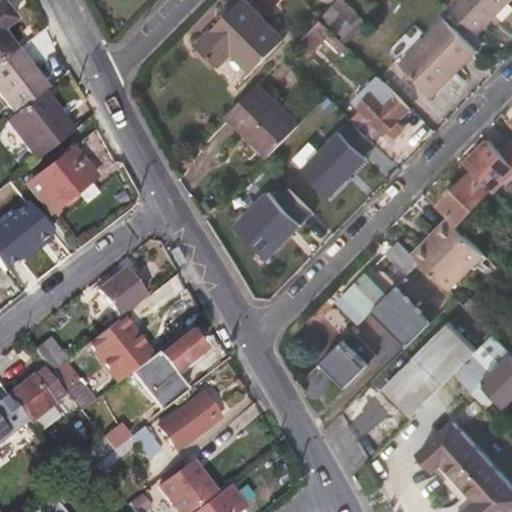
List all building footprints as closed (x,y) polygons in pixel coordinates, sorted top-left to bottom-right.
[(17,49),(4,31),(16,21),(0,0),(0,62),(14,52),(17,49)] [(283,38),(246,0),(239,0),(196,43),(218,66),(231,53),(249,72),(283,38)] [(339,0),(320,19),(346,44),(355,35),(367,23),(342,0),(339,0)] [(477,34),(510,0),(457,0),(450,8),(477,34)] [(348,46),(346,44),(320,19),(297,43),(308,54),(325,38),(340,53),(348,46)] [(476,53),(443,20),(399,65),(429,94),(451,72),(453,75),(476,53)] [(366,47),(355,35),(346,44),(348,46),(358,56),(366,47)] [(48,88),(35,72),(32,74),(14,52),(0,62),(0,95),(15,114),(43,92),(48,88)] [(410,108),(378,76),(354,102),(385,133),(388,131),(395,137),(404,127),(398,121),(410,108)] [(301,124),(258,81),(226,115),(268,157),(301,124)] [(74,131),(43,92),(15,114),(6,121),(38,160),(74,131)] [(75,194),(89,183),(115,163),(96,132),(26,187),(48,215),(75,194)] [(364,162),(337,134),(298,172),(326,200),(364,162)] [(504,157),(501,153),(488,140),(467,161),(493,187),(505,175),(496,166),(504,157)] [(511,141),(501,153),(504,157),(511,164),(511,141)] [(490,190),(470,170),(439,202),(458,222),(490,190)] [(89,183),(75,194),(84,205),(98,194),(89,183)] [(300,229),(264,194),(232,228),(267,262),(300,229)] [(474,243),(442,209),(407,245),(420,259),(422,261),(439,278),(474,243)] [(0,256),(10,249),(0,236),(0,256)] [(407,245),(401,239),(388,253),(407,272),(420,259),(407,245)] [(393,290),(371,268),(335,306),(357,327),(370,313),(393,290)] [(97,290),(117,317),(144,297),(123,270),(97,290)] [(428,326),(393,290),(370,313),(404,349),(428,326)] [(94,353),(124,329),(118,321),(87,345),(94,353)] [(476,349),(448,321),(383,388),(411,416),(476,349)] [(132,358),(144,348),(127,327),(124,329),(94,353),(111,375),(123,365),(127,370),(136,363),(132,358)] [(155,387),(201,352),(188,335),(160,357),(157,353),(139,366),(155,387)] [(68,360),(50,337),(35,349),(53,372),(68,360)] [(510,352),(496,338),(456,376),(471,391),(480,382),(495,397),(502,405),(511,394),(511,357),(509,354),(510,352)] [(363,369),(339,346),(318,366),(342,390),(363,369)] [(28,423),(64,395),(43,369),(7,396),(26,420),(28,423)] [(95,401),(79,381),(67,391),(82,411),(95,401)] [(495,397),(480,382),(471,391),(485,406),(495,397)] [(7,396),(6,394),(0,399),(0,440),(26,420),(7,396)] [(159,426),(176,450),(219,419),(202,395),(159,426)] [(511,511),(511,480),(456,423),(423,457),(466,502),(463,504),(470,511),(511,511)] [(161,451),(143,427),(126,440),(112,451),(94,465),(101,474),(136,446),(148,461),(161,451)] [(126,440),(119,431),(105,441),(112,451),(126,440)] [(94,465),(112,451),(105,441),(103,439),(64,469),(73,481),(94,465)] [(190,511),(214,494),(190,463),(158,488),(176,511),(190,511)] [(234,511),(243,506),(228,487),(204,506),(196,511),(234,511)]
